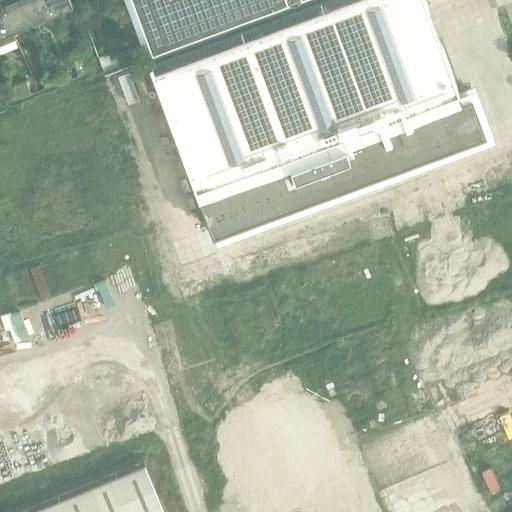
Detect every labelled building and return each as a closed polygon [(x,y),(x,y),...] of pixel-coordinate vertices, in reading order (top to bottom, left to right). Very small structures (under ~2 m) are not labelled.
[(22,0),(0,0),(0,1),(12,31),(32,23),(22,0)] [(46,0),(22,0),(32,23),(52,14),(46,0)] [(70,0),(46,0),(52,14),(73,6),(70,0)] [(124,0),(146,57),(298,0),(124,0)] [(424,0),(298,0),(146,57),(210,229),(483,127),(469,88),(458,92),(424,0)] [(0,1),(0,45),(16,39),(12,31),(0,1)] [(77,49),(68,52),(72,61),(78,76),(98,69),(95,63),(83,67),(80,58),(77,49)] [(108,54),(97,55),(103,72),(125,64),(121,54),(109,58),(108,54)] [(55,78),(58,84),(71,79),(69,73),(55,78)] [(55,78),(42,82),(44,88),(58,84),(55,78)] [(28,88),(15,93),(17,99),(30,94),(28,88)] [(15,93),(1,98),(4,104),(17,99),(15,93)] [(28,509),(28,511),(164,511),(144,460),(28,509)]
